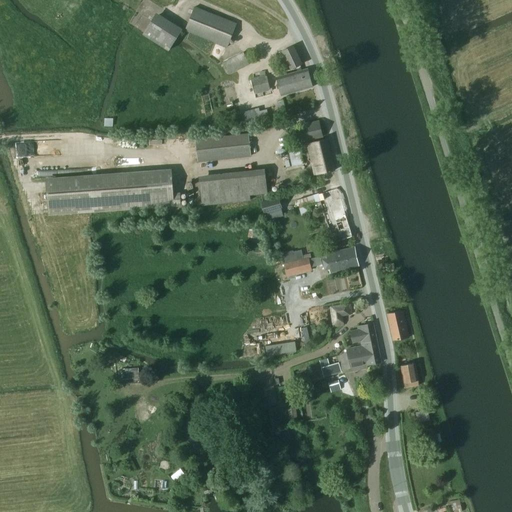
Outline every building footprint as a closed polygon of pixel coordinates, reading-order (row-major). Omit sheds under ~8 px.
[(194,7),(185,31),(227,48),(237,24),(194,7)] [(143,35),(169,51),(183,30),(156,13),(143,35)] [(281,52),(289,70),(302,64),(294,46),(281,52)] [(243,53),(223,62),(229,75),(249,65),(243,53)] [(282,96),(313,88),(308,69),(277,77),(282,96)] [(260,73),(260,76),(251,78),(255,95),(270,91),(267,75),(265,75),(264,72),(260,73)] [(259,108),(241,113),(244,126),(263,121),(259,108)] [(301,142),(302,145),(308,144),(311,143),(310,139),(322,136),(319,121),(295,127),(299,143),(301,142)] [(198,162),(251,156),(249,133),(195,139),(198,162)] [(311,143),(308,144),(313,175),(335,170),(329,139),(311,143)] [(59,142),(17,143),(17,158),(23,158),(23,176),(52,176),(51,158),(59,157),(59,142)] [(284,169),(303,164),(300,150),(281,155),(284,169)] [(134,159),(162,160),(163,152),(134,151),(134,159)] [(46,178),(49,216),(181,207),(181,193),(174,194),(173,169),(46,178)] [(268,194),(265,169),(199,176),(202,206),(251,201),(250,196),(268,194)] [(319,195),(317,196),(319,202),(325,219),(333,243),(351,236),(352,236),(345,213),(338,189),(319,195)] [(265,214),(282,209),(279,197),(261,202),(265,214)] [(355,248),(327,254),(327,255),(328,258),(331,272),(359,265),(355,248)] [(281,254),(284,264),(308,258),(309,259),(311,258),(310,254),(303,256),(301,250),(293,252),(287,253),(281,254)] [(308,258),(284,264),(283,264),(287,277),(305,272),(312,270),(311,267),(309,260),(309,259),(308,258)] [(333,327),(343,325),(342,316),(352,314),(350,304),(330,307),(333,327)] [(393,341),(408,338),(403,311),(387,314),(393,341)] [(361,342),(361,344),(377,341),(373,324),(358,327),(358,330),(350,332),(353,343),(361,342)] [(269,359),(299,353),(296,341),(266,346),(269,359)] [(377,341),(361,344),(362,346),(348,349),(352,371),(367,368),(367,365),(381,362),(377,341)] [(321,359),(322,365),(342,362),(341,356),(321,359)] [(330,365),(322,368),(324,377),(341,372),(338,363),(330,365)] [(402,365),(405,388),(419,386),(415,363),(402,365)] [(130,370),(123,371),(124,379),(133,379),(132,369),(130,369),(130,370)] [(308,381),(322,377),(321,373),(306,376),(308,381)] [(338,381),(329,383),(331,391),(340,389),(338,381)] [(277,404),(275,392),(267,393),(269,405),(277,404)] [(298,419),(296,408),(288,409),(290,420),(298,419)] [(448,507),(452,507),(452,511),(461,511),(462,511),(461,505),(459,500),(448,502),(448,507)]
